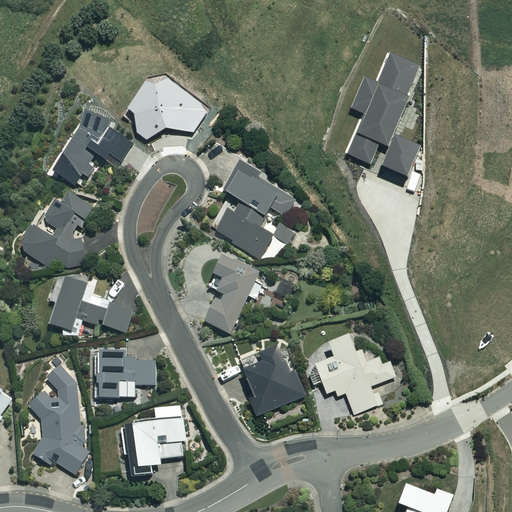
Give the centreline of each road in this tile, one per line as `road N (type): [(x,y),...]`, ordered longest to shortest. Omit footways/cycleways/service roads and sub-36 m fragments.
road 1 (residential): [(158,300),(135,261),(130,218),(162,166),(186,167),(195,183),(166,224),(156,275)]
road 2 (residential): [(259,476),(158,300)]
road 3 (residential): [(324,454),(408,442),(494,400)]
